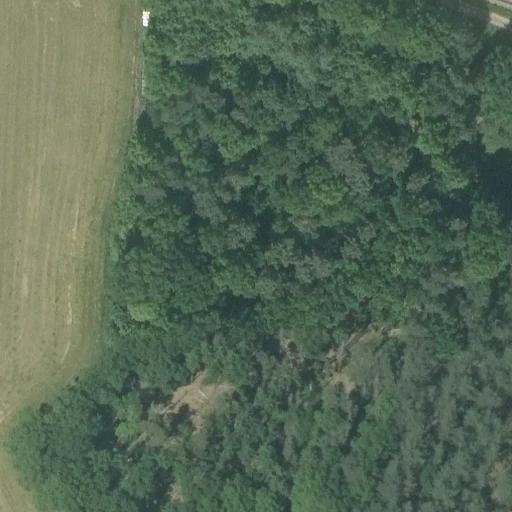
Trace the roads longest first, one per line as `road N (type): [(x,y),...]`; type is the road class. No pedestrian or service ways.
road 1 (track): [(467,13),(465,153),(418,511)]
road 2 (track): [(117,361),(511,145)]
